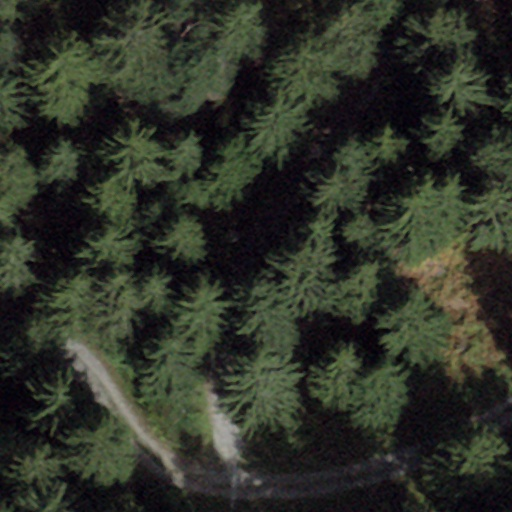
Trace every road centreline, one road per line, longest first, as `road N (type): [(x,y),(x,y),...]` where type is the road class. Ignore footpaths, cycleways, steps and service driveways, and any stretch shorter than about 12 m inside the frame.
road 1 (track): [(0,361),(172,466),(330,485),(482,428),(511,403)]
road 2 (track): [(172,466),(161,396),(228,218),(344,0)]
